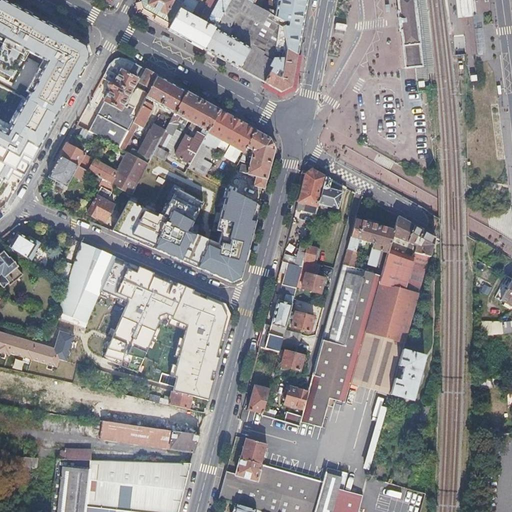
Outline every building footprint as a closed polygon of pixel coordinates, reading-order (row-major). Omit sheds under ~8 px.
[(55,116),(93,49),(3,0),(0,0),(0,35),(3,37),(0,42),(0,72),(10,78),(26,49),(45,60),(37,73),(24,66),(14,85),(26,92),(24,97),(21,96),(16,106),(41,120),(46,111),(55,116)] [(184,0),(142,0),(142,1),(143,5),(143,8),(171,24),(173,20),(184,0)] [(209,0),(208,3),(211,4),(208,10),(213,12),(211,15),(205,12),(201,20),(190,13),(191,11),(193,12),(200,1),(197,0),(184,0),(173,20),(171,24),(168,29),(176,34),(183,38),(185,39),(204,49),(231,0),(209,0)] [(240,69),(252,46),(267,18),(269,14),(252,4),(243,0),(231,0),(204,49),(224,60),(231,64),(240,69)] [(253,0),(252,4),(269,14),(273,0),(253,0)] [(288,52),(297,54),(299,44),(303,21),(306,0),(277,0),(275,17),(282,22),(288,22),(288,27),(283,27),(288,52)] [(397,0),(399,7),(400,21),(403,44),(406,68),(415,67),(422,66),(420,42),(418,29),(417,18),(417,16),(417,15),(416,5),(415,0),(397,0)] [(427,0),(415,0),(416,5),(417,15),(417,16),(417,18),(418,29),(420,42),(422,66),(415,67),(416,72),(417,83),(437,81),(432,40),(430,14),(429,12),(427,0)] [(455,0),(457,19),(468,18),(475,18),(473,0),(455,0)] [(267,18),(252,46),(256,49),(272,21),(267,18)] [(252,46),(240,69),(265,83),(271,68),(269,67),(271,61),(262,56),(264,53),(256,49),(252,46)] [(271,68),(265,83),(282,92),(286,89),(291,86),(297,54),(288,52),(284,59),(273,59),(271,61),(269,67),(271,68)] [(89,131),(119,147),(133,122),(142,104),(146,98),(148,93),(137,86),(139,82),(151,88),(158,75),(150,71),(143,67),(126,58),(123,57),(119,58),(115,59),(112,60),(110,63),(107,66),(102,77),(109,81),(108,83),(107,85),(108,87),(110,89),(104,100),(105,100),(89,131)] [(148,93),(146,98),(174,113),(185,91),(176,86),(158,75),(151,88),(148,93)] [(137,86),(148,93),(151,88),(139,82),(137,86)] [(185,91),(174,113),(165,130),(153,153),(161,157),(164,159),(168,152),(164,150),(177,124),(176,120),(178,116),(191,123),(202,128),(199,133),(195,131),(191,139),(185,135),(175,153),(175,158),(189,164),(218,109),(207,103),(206,103),(196,97),(185,91)] [(151,109),(142,104),(133,122),(143,127),(149,116),(148,115),(151,109)] [(218,109),(189,164),(189,165),(188,168),(204,176),(208,168),(200,164),(215,136),(244,151),(256,130),(237,120),(236,119),(218,109)] [(0,150),(16,157),(31,122),(7,112),(0,127),(0,150)] [(476,117),(481,156),(504,153),(499,121),(490,122),(489,115),(476,117)] [(199,133),(202,128),(191,123),(185,135),(191,139),(195,131),(199,133)] [(132,148),(130,153),(147,163),(153,153),(165,130),(153,124),(138,151),(132,148)] [(256,130),(244,151),(252,153),(251,156),(249,166),(241,165),(240,171),(256,175),(254,185),(264,188),(275,148),(272,139),(256,130)] [(59,155),(77,165),(84,153),(66,143),(59,155)] [(142,172),(147,163),(130,153),(119,147),(116,152),(125,157),(117,171),(94,158),(88,171),(102,179),(110,183),(130,194),(142,172)] [(77,165),(59,155),(48,176),(66,186),(71,175),(73,172),(80,176),(82,177),(86,170),(77,165)] [(319,204),(326,176),(311,168),(306,174),(297,208),(301,209),(303,203),(318,207),(319,204)] [(332,179),(326,176),(319,204),(338,209),(343,192),(330,188),(332,179)] [(108,187),(110,183),(102,179),(100,183),(108,187)] [(256,204),(227,188),(215,231),(220,233),(216,243),(196,234),(186,232),(204,201),(176,185),(162,215),(128,200),(112,231),(154,249),(196,268),(230,283),(240,280),(255,223),(250,221),(256,204)] [(105,221),(116,200),(115,199),(109,196),(99,191),(87,213),(95,217),(96,216),(105,221)] [(81,201),(74,214),(81,217),(88,204),(81,201)] [(398,216),(394,229),(392,238),(417,245),(415,252),(430,256),(435,237),(398,216)] [(356,219),(343,265),(359,269),(360,262),(356,261),(359,253),(357,252),(360,241),(374,244),(368,263),(376,265),(378,258),(379,258),(380,252),(387,227),(356,219)] [(394,229),(387,227),(380,252),(388,254),(392,238),(394,229)] [(17,232),(9,247),(29,258),(37,244),(17,232)] [(388,254),(366,331),(405,342),(430,256),(415,252),(417,245),(392,238),(388,254)] [(101,290),(115,257),(80,242),(74,264),(68,281),(62,314),(87,323),(101,290)] [(306,253),(304,260),(317,263),(320,248),(308,245),(306,253)] [(0,282),(3,286),(8,283),(10,285),(23,274),(17,267),(19,266),(11,257),(9,258),(3,251),(0,253),(0,282)] [(293,265),(302,267),(304,260),(306,253),(297,251),(295,256),(293,265)] [(285,253),(282,262),(288,263),(293,265),(295,256),(285,253)] [(184,287),(115,257),(101,290),(128,301),(104,358),(138,373),(160,316),(166,314),(172,317),(184,287)] [(302,267),(297,286),(321,293),(325,277),(317,275),(320,264),(317,263),(304,260),(302,267)] [(60,277),(68,281),(74,264),(65,261),(60,277)] [(297,286),(302,267),(293,265),(288,263),(287,267),(280,293),(286,294),(284,302),(278,301),(271,326),(265,348),(279,352),(281,345),(283,337),(285,330),(297,286)] [(304,407),(302,414),(300,422),(322,428),(328,406),(334,408),(336,400),(346,403),(352,383),(366,331),(379,283),(382,275),(374,273),(359,269),(343,265),(312,377),(309,391),(304,407)] [(511,278),(502,300),(511,305),(511,278)] [(224,304),(184,287),(172,317),(172,319),(187,325),(174,375),(176,377),(173,391),(192,396),(208,400),(230,315),(224,304)] [(296,312),(292,327),(311,332),(314,317),(296,312)] [(502,334),(501,323),(476,326),(476,337),(502,334)] [(260,347),(265,348),(271,326),(266,324),(263,336),(260,347)] [(52,346),(0,330),(0,350),(56,368),(59,359),(67,361),(75,336),(57,331),(52,346)] [(285,330),(283,337),(299,342),(301,335),(285,330)] [(403,350),(405,342),(366,331),(352,383),(391,394),(395,379),(399,365),(403,350)] [(297,350),(299,342),(283,337),(281,345),(297,350)] [(285,350),(281,365),(300,370),(304,355),(285,350)] [(425,356),(403,350),(399,365),(403,366),(400,380),(395,379),(391,394),(412,400),(425,356)] [(56,378),(76,384),(80,368),(65,364),(62,373),(57,372),(56,378)] [(0,365),(0,383),(13,386),(12,391),(38,396),(43,374),(0,365)] [(477,370),(478,379),(489,377),(488,369),(477,370)] [(491,379),(475,381),(475,389),(492,387),(491,379)] [(248,409),(263,413),(269,390),(254,385),(248,409)] [(304,407),(309,391),(290,386),(285,402),(304,407)] [(154,395),(153,400),(188,409),(192,396),(173,391),(171,399),(154,395)] [(380,406),(363,468),(369,470),(387,407),(380,406)] [(300,422),(302,414),(287,410),(285,421),(299,425),(300,422)] [(173,430),(103,421),(100,439),(171,448),(173,430)] [(175,431),(173,430),(171,448),(170,449),(194,452),(198,434),(175,431)] [(240,458),(261,464),(266,444),(246,438),(240,458)] [(91,450),(66,449),(57,458),(50,511),(113,511),(115,510),(132,511),(135,511),(177,511),(191,463),(91,459),(91,450)] [(38,457),(11,456),(11,464),(37,465),(38,457)] [(226,474),(219,502),(234,506),(255,511),(256,511),(337,511),(348,473),(327,468),(323,482),(310,478),(282,469),(261,464),(240,458),(237,470),(227,467),(226,474)]
